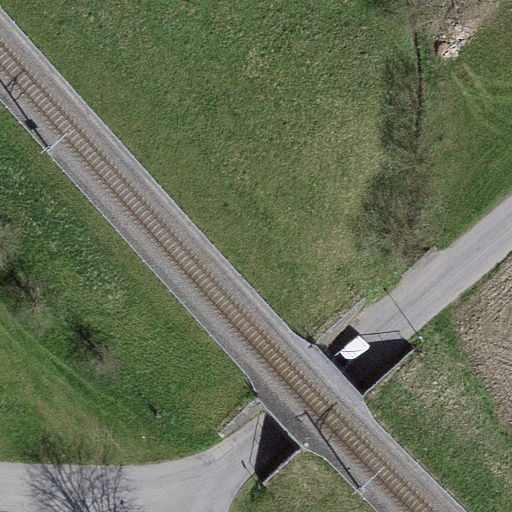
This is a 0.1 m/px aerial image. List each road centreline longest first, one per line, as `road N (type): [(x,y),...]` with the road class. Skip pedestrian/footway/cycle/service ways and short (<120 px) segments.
road 1 (unclassified): [(199,509),(511,230)]
road 2 (unclassified): [(199,509),(0,496)]
